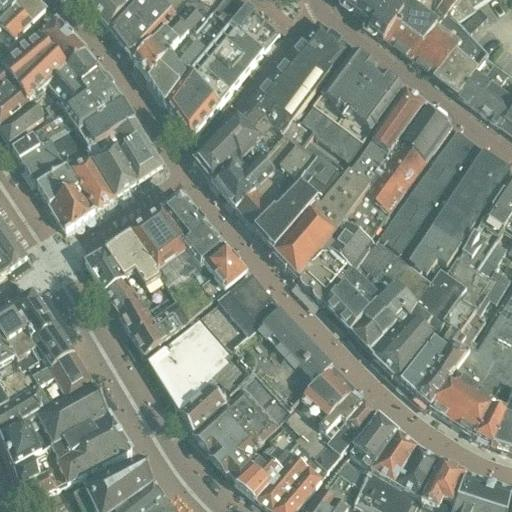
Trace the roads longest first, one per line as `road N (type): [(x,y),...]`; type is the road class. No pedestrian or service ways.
road 1 (residential): [(212,511),(0,183)]
road 2 (unclassified): [(511,154),(318,10)]
